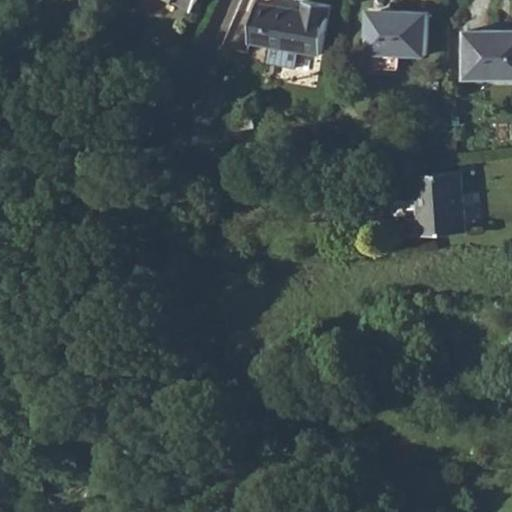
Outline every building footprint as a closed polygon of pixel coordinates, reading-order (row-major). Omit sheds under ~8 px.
[(176,0),(193,10),(198,0),(176,0)] [(324,53),(333,4),(311,0),(306,0),(305,8),(261,0),(259,0),(256,17),(260,22),(257,41),(324,53)] [(373,10),(371,50),(403,51),(429,52),(431,10),(398,8),(398,11),(373,10)] [(252,40),(257,41),(260,22),(256,17),(252,40)] [(469,27),(469,74),(511,74),(511,31),(500,31),(501,27),(469,27)] [(370,64),(402,66),(403,51),(371,50),(370,64)] [(231,115),(233,128),(254,126),(252,113),(231,115)] [(419,173),(424,233),(468,230),(463,169),(419,173)]
